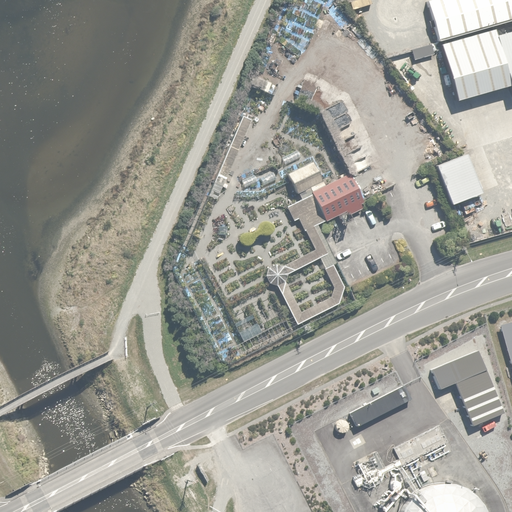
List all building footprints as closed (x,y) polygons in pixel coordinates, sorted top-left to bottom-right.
[(511,14),(511,0),(428,0),(439,35),(511,14)] [(511,80),(497,27),(444,42),(459,98),(511,82),(511,80)] [(409,46),(412,57),(432,53),(429,42),(409,46)] [(260,170),(240,179),(245,189),(261,181),(262,183),(285,172),(295,192),(308,185),(311,192),(286,204),(293,220),(298,217),(313,248),(281,264),(280,263),(279,263),(278,262),(277,262),(276,262),(275,262),(274,262),(273,262),(272,262),(271,262),(270,262),(268,264),(267,264),(266,265),(266,266),(265,267),(264,268),(264,269),(263,270),(263,271),(263,272),(263,273),(263,274),(263,275),(263,276),(264,277),(264,278),(265,279),(265,280),(266,281),(267,281),(267,282),(268,283),(269,283),(270,284),(271,284),(272,284),(273,285),(274,285),(275,285),(276,285),(277,284),(294,321),(339,299),(342,284),(312,224),(345,208),(347,213),(359,208),(356,202),(363,199),(349,171),(321,184),(309,159),(305,161),(298,147),(281,156),(284,161),(261,172),(260,170)] [(460,151),(433,162),(448,202),(476,192),(460,151)] [(233,320),(242,339),(262,330),(253,311),(233,320)] [(511,317),(497,321),(511,376),(511,317)] [(401,382),(347,412),(354,424),(408,395),(401,382)] [(206,464),(199,468),(208,483),(215,479),(206,464)] [(426,480),(423,481),(419,482),(416,484),(413,487),(409,489),(407,492),(404,495),(402,499),(400,502),(398,506),(396,510),(395,511),(485,511),(485,510),(484,506),(482,503),(480,499),(478,496),(475,493),(472,490),(469,487),(466,485),(462,483),(459,481),(455,480),(451,479),(447,478),(443,477),(439,477),(435,478),(431,478),(427,479),(426,480)]
